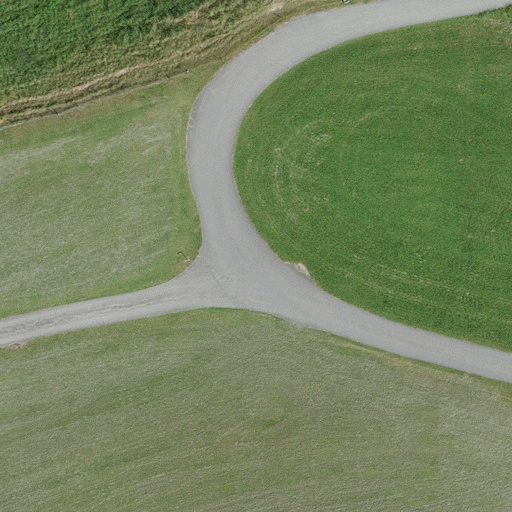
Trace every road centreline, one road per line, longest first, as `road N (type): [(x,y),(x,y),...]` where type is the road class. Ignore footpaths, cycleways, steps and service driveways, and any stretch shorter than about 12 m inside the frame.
road 1 (unclassified): [(511,368),(383,339),(252,281),(210,182),(236,85),(280,52),(324,30),(465,0)]
road 2 (track): [(252,281),(0,338)]
